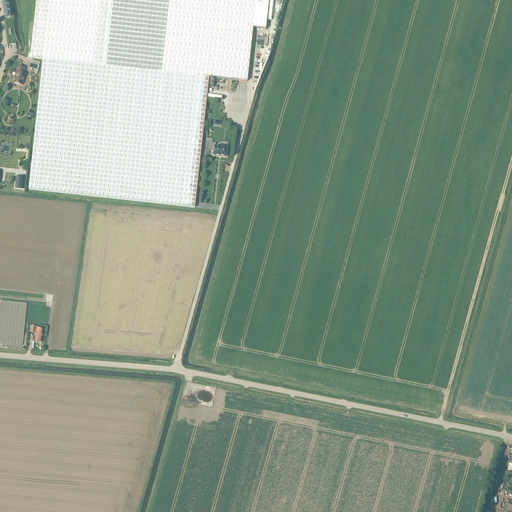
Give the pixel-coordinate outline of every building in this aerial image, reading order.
[(5,18),(11,17),(7,0),(3,0),(1,0),(5,18)] [(36,0),(30,58),(43,59),(29,189),(143,202),(195,207),(208,87),(214,88),(215,78),(240,81),(247,82),(253,28),(265,30),(268,0),(36,0)] [(14,80),(13,83),(14,83),(22,86),(25,74),(24,74),(25,69),(17,67),(16,72),(13,79),(14,80)] [(221,147),(215,147),(215,144),(211,144),(210,151),(214,151),(213,156),(226,157),(227,148),(225,148),(225,146),(221,146),(221,147)] [(0,343),(22,346),(27,304),(1,301),(0,308),(0,343)] [(31,326),(30,333),(36,334),(35,342),(41,343),(42,334),(43,330),(39,329),(39,328),(38,328),(38,327),(31,326)]
